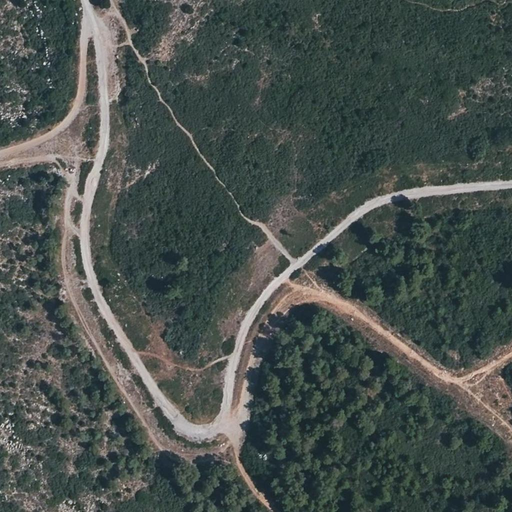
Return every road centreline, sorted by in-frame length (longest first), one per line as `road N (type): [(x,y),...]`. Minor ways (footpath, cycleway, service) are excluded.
road 1 (unclassified): [(511,184),(406,193),(367,206),(334,231),(273,281),(246,317),(225,409),(209,433),(193,435),(150,386),(88,277),(81,240),(104,141),(104,91),(86,0)]
road 2 (track): [(217,423),(237,430),(242,378),(257,337),(295,286),(324,292),(457,382)]
road 3 (track): [(90,11),(80,104),(66,125),(0,155)]
